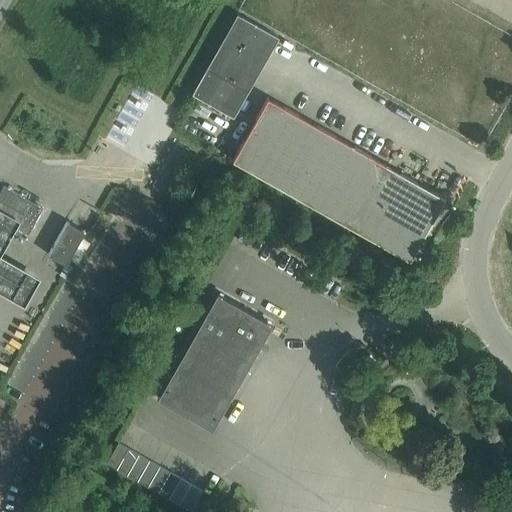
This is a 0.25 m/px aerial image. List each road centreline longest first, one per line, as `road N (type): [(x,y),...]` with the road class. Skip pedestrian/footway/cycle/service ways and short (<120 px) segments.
road 1 (residential): [(291,66),(498,181)]
road 2 (unknown): [(473,284),(351,334),(336,349),(321,392)]
road 3 (unclassified): [(498,181),(485,203),(473,284),(479,332),(511,352)]
road 4 (unknown): [(511,505),(388,489),(363,475),(341,443)]
road 5 (unknown): [(321,392),(282,511)]
